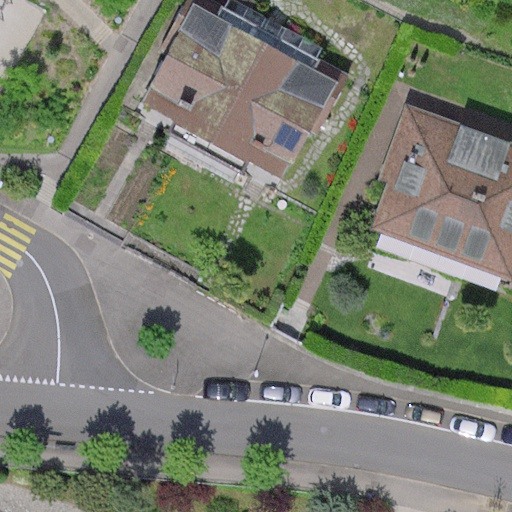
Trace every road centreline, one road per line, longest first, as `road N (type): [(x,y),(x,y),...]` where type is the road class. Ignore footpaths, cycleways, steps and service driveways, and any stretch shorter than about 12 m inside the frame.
road 1 (residential): [(511,470),(321,433),(57,408)]
road 2 (residential): [(57,408),(53,296),(45,274),(0,235)]
